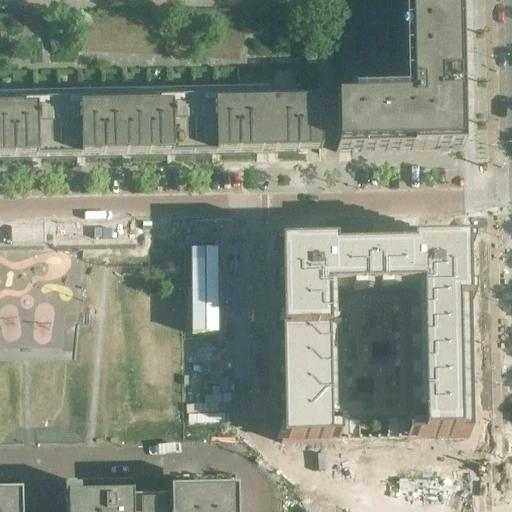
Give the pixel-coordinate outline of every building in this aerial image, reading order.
[(463,151),(460,0),(332,0),(336,153),(339,153),(360,152),(360,153),(463,151)] [(319,65),(319,42),(305,43),(305,65),(319,65)] [(0,160),(320,154),(319,104),(297,104),(297,91),(0,96),(0,160)] [(281,443),(470,439),(466,251),(277,255),(281,443)] [(280,511),(469,511),(469,471),(345,473),(346,484),(329,484),(329,476),(280,477),(280,511)] [(236,511),(236,506),(236,494),(169,496),(169,507),(139,508),(139,502),(138,502),(67,504),(65,504),(65,511),(236,511)] [(0,511),(20,511),(20,510),(20,499),(0,499),(0,511)]
